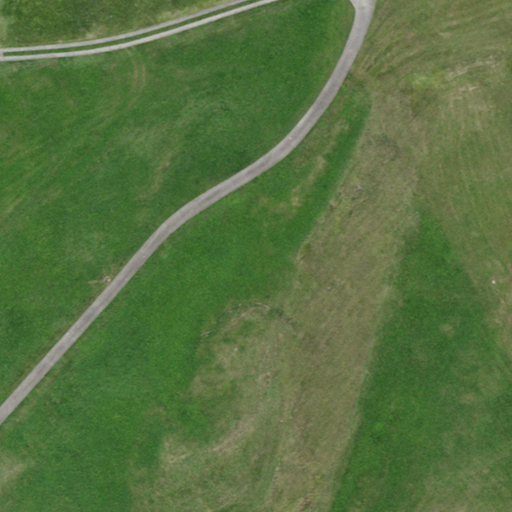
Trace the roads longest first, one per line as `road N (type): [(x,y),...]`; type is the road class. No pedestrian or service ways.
road 1 (track): [(0,415),(178,218),(274,158),(303,128),(357,45),(362,0)]
road 2 (track): [(0,55),(138,41),(266,0)]
